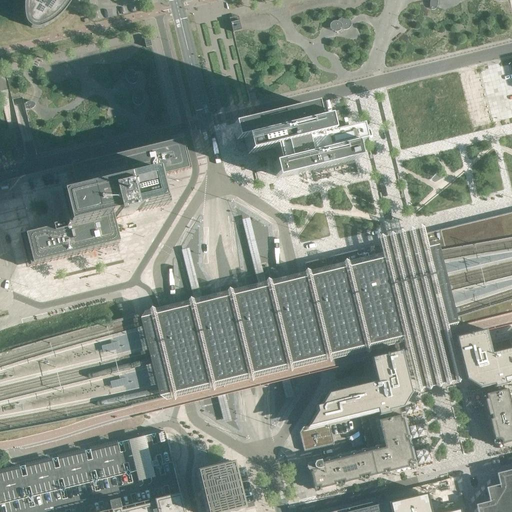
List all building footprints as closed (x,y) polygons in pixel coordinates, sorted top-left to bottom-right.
[(23,9),(23,10),(23,11),(23,12),(23,13),(23,14),(23,15),(23,16),(23,17),(24,18),(24,19),(24,20),(25,20),(25,21),(25,22),(26,22),(26,23),(26,24),(27,24),(27,25),(28,25),(28,26),(29,26),(30,27),(31,28),(32,28),(33,28),(34,29),(35,29),(36,29),(37,29),(38,29),(39,29),(40,29),(40,28),(41,28),(42,28),(43,28),(44,27),(45,27),(46,27),(47,26),(48,26),(48,25),(49,25),(50,24),(51,24),(52,23),(53,23),(53,22),(54,21),(55,21),(56,20),(57,19),(58,18),(59,17),(60,16),(61,15),(62,14),(62,13),(63,12),(64,11),(65,11),(65,10),(66,9),(67,8),(67,7),(68,6),(69,5),(69,3),(70,2),(71,1),(71,0),(23,0),(24,0),(24,1),(23,2),(23,3),(23,4),(23,5),(23,7),(23,8),(23,9)] [(327,24),(328,27),(330,29),(333,30),(336,30),(340,29),(342,29),(345,30),(349,28),(350,24),(350,19),(348,17),(344,16),(341,16),(337,17),(336,19),(331,19),(328,21),(327,24)] [(239,17),(231,19),(233,28),(241,27),(239,17)] [(350,129),(349,130),(347,130),(345,131),(344,131),(342,132),(340,132),(338,132),(337,133),(335,133),(333,134),(331,134),(329,134),(326,119),(324,120),(322,120),(321,121),(319,121),(317,121),(317,122),(313,106),(312,107),(309,107),(308,107),(308,108),(306,108),(305,108),(302,109),(301,109),(299,110),(298,110),(295,111),(294,111),(292,112),(291,112),(288,112),(287,113),(285,113),(284,113),(284,114),(281,114),(280,114),(278,115),(277,115),(274,116),(273,116),(271,117),(270,117),(267,118),(267,117),(266,118),(264,118),(263,119),(260,119),(259,119),(259,120),(257,120),(256,120),(253,121),(252,121),(250,122),(249,122),(246,123),(245,123),(243,124),(243,123),(242,124),(231,126),(235,142),(244,139),(247,154),(249,154),(251,153),(251,154),(253,153),(252,153),(254,153),(256,152),(258,152),(260,152),(259,151),(261,151),(263,151),(265,150),(267,150),(266,150),(268,149),(270,149),(272,148),(273,148),(277,163),(272,165),(276,180),(358,160),(354,144),(363,142),(359,127),(350,129)] [(183,139),(105,158),(70,167),(76,190),(54,196),(62,225),(51,228),(51,229),(39,232),(38,230),(18,235),(26,269),(118,246),(111,217),(114,216),(115,218),(132,214),(132,212),(137,210),(138,214),(167,207),(160,176),(191,168),(183,139)] [(511,212),(426,232),(448,322),(475,336),(511,326),(511,212)] [(249,218),(241,220),(257,285),(265,284),(249,218)] [(378,239),(381,253),(348,261),(344,259),(342,263),(309,271),(305,269),(303,272),(270,280),(267,278),(264,282),(231,290),(227,288),(225,291),(192,299),(188,297),(186,301),(153,309),(150,307),(147,310),(143,311),(139,318),(157,397),(165,401),(169,400),(172,401),(175,398),(208,390),(212,392),(214,389),(247,380),(250,382),(253,379),(286,371),(290,373),(292,369),(325,361),(328,363),(330,360),(363,351),(367,353),(369,350),(403,341),(407,357),(416,391),(419,392),(420,389),(425,388),(428,390),(430,387),(435,386),(438,388),(440,385),(444,384),(448,385),(450,382),(454,381),(457,383),(459,380),(448,331),(453,330),(457,323),(438,245),(430,241),(426,242),(424,231),(423,228),(419,226),(417,229),(412,230),(409,228),(407,231),(403,232),(399,231),(397,234),(393,235),(390,233),(388,236),(383,237),(380,235),(378,239)] [(189,248),(181,250),(194,301),(201,299),(189,248)] [(131,300),(120,302),(123,316),(134,313),(131,300)] [(158,404),(136,315),(118,320),(109,322),(111,331),(113,341),(99,345),(102,354),(116,350),(118,361),(120,368),(122,377),(108,380),(110,389),(124,386),(127,397),(129,407),(131,407),(132,409),(134,417),(134,418),(146,415),(160,411),(159,410),(158,404)] [(478,332),(473,334),(452,339),(449,340),(458,378),(462,383),(465,385),(469,387),(472,388),(475,389),(489,445),(489,448),(511,442),(511,337),(499,340),(499,341),(498,342),(501,352),(490,355),(488,348),(483,350),(478,332)] [(401,355),(397,352),(371,359),(373,365),(375,376),(369,377),(371,383),(322,395),(315,406),(317,412),(311,413),(299,433),(304,452),(333,444),(328,422),(359,414),(368,448),(308,463),(306,464),(306,465),(306,466),(306,469),(307,470),(308,471),(310,471),(314,490),(412,466),(414,463),(402,415),(401,415),(399,408),(402,405),(404,403),(407,399),(408,395),(410,390),(402,358),(401,355)] [(289,379),(281,381),(285,398),(293,396),(289,379)] [(217,397),(223,423),(231,421),(225,395),(217,397)] [(165,433),(165,431),(105,446),(14,468),(0,471),(0,511),(102,511),(111,510),(109,502),(118,500),(120,508),(180,493),(170,452),(171,452),(169,443),(170,443),(169,439),(168,439),(167,433),(165,433)] [(237,511),(241,511),(230,464),(192,473),(201,511),(237,511)] [(485,488),(489,502),(475,505),(476,511),(511,511),(511,469),(496,474),(499,485),(485,488)] [(184,511),(180,493),(120,508),(118,500),(109,502),(111,510),(102,511),(184,511)] [(430,511),(426,494),(388,503),(389,511),(460,511),(459,509),(446,511),(430,511)] [(332,511),(389,511),(388,503),(387,499),(386,499),(332,511)]
